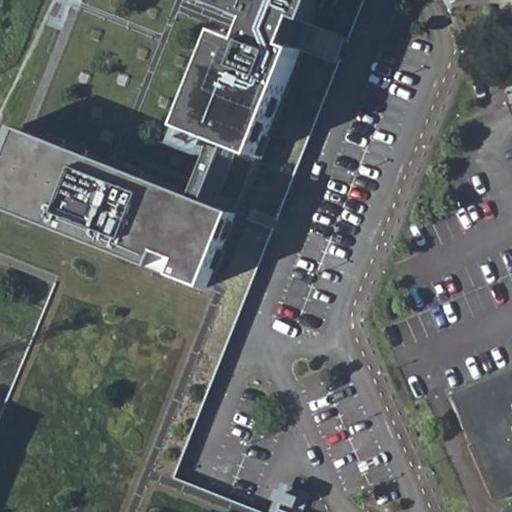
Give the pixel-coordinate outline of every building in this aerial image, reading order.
[(156,268),(0,205),(0,261),(56,284),(45,312),(194,372),(254,221),(251,219),(254,210),(281,221),(343,59),(313,47),(320,30),(325,32),(337,0),(322,0),(261,157),(186,128),(221,31),(245,38),(250,35),(256,20),(206,0),(78,0),(26,131),(237,215),(208,289),(177,276),(183,260),(163,252),(156,268)] [(322,0),(206,0),(256,20),(250,35),(245,38),(221,31),(186,128),(261,157),(322,0)] [(367,0),(337,0),(325,32),(351,42),(367,0)] [(237,215),(26,131),(0,196),(0,205),(156,268),(163,252),(183,260),(177,276),(208,289),(237,215)] [(194,372),(217,381),(278,230),(254,221),(194,372)] [(233,511),(152,480),(194,372),(45,312),(0,425),(0,511),(233,511)] [(511,371),(456,395),(500,499),(511,494),(511,371)] [(217,381),(194,372),(152,480),(233,511),(251,511),(177,483),(181,474),(217,381)] [(282,481),(275,510),(282,511),(305,511),(312,489),(282,481)]
